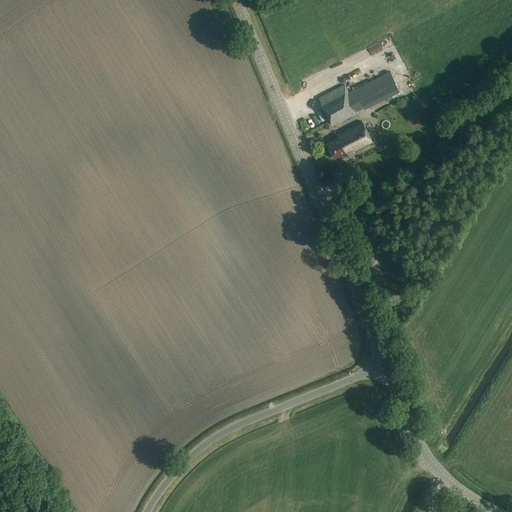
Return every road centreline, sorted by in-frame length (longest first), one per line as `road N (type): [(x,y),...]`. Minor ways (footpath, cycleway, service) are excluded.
road 1 (tertiary): [(384,366),(240,0)]
road 2 (unclassified): [(147,511),(200,446),(384,366)]
road 3 (tertiary): [(493,511),(427,460),(384,366)]
